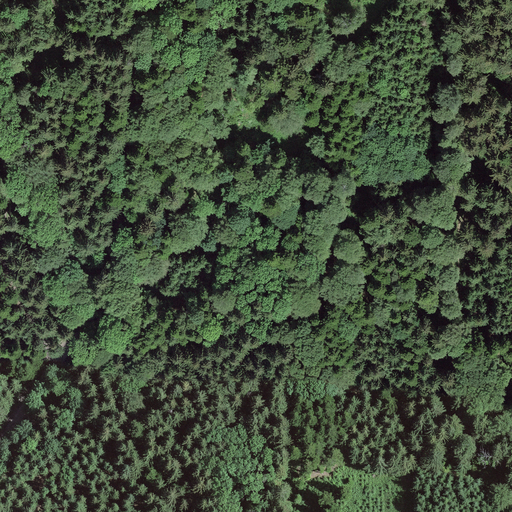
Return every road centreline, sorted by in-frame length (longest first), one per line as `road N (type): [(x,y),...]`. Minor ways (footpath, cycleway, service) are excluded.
road 1 (track): [(0,444),(102,304),(144,0)]
road 2 (track): [(134,95),(89,59),(56,0)]
